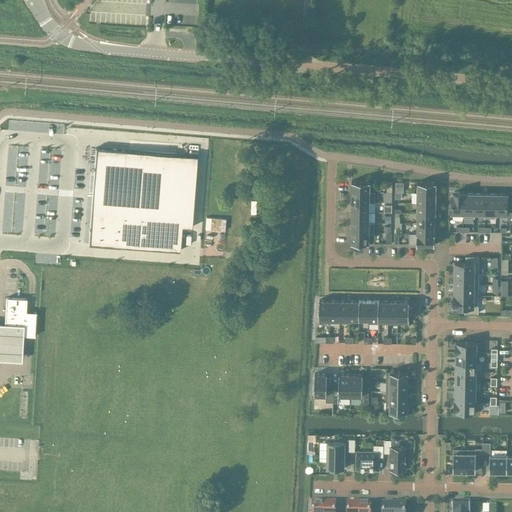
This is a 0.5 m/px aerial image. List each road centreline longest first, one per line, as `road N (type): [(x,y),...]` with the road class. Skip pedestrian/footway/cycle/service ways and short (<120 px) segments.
road 1 (unclassified): [(303,65),(71,42),(47,25),(34,0)]
road 2 (residential): [(331,156),(329,263),(433,264),(432,325)]
road 3 (unclassified): [(511,84),(303,65)]
